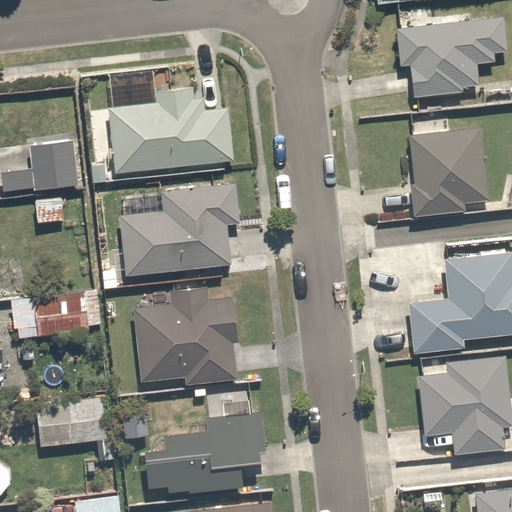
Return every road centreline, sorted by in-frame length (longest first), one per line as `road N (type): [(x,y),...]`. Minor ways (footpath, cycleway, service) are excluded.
road 1 (residential): [(293,35),(344,511)]
road 2 (residential): [(0,26),(250,0)]
